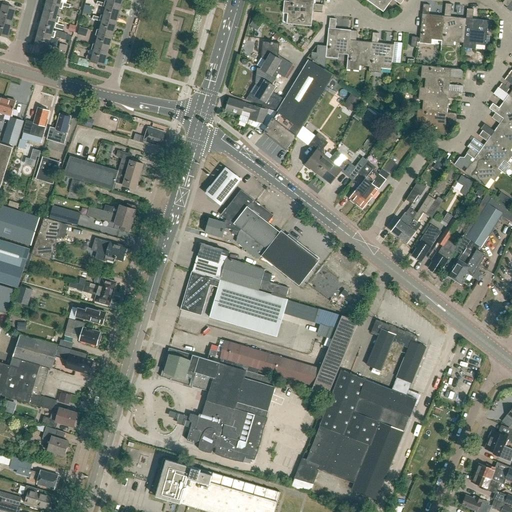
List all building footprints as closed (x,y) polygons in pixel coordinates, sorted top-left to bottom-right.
[(60,2),(60,0),(47,0),(47,2),(59,5),(58,8),(62,9),(62,6),(69,8),(70,5),(63,3),(63,2),(60,2)] [(107,3),(108,1),(105,0),(104,3),(97,1),(96,5),(106,8),(104,15),(103,18),(116,21),(120,7),(107,3)] [(366,0),(383,12),(391,0),(393,0),(400,5),(403,0),(366,0)] [(293,2),(284,1),(283,13),(291,14),(290,24),(311,26),(312,11),(322,12),(323,5),(313,4),(293,2)] [(56,16),(58,8),(59,5),(47,2),(43,16),(55,20),(55,22),(58,23),(60,17),(56,16)] [(464,39),(466,18),(450,17),(451,7),(451,4),(445,3),(445,6),(444,16),(442,37),(441,45),(453,46),(454,38),(464,39)] [(442,37),(444,16),(428,14),(429,5),(423,4),(422,14),(420,35),(419,39),(417,39),(417,43),(419,43),(431,44),(432,36),(442,37)] [(0,20),(9,23),(13,8),(1,5),(0,9),(0,20)] [(473,10),(473,9),(467,9),(466,18),(464,39),(463,47),(475,49),(476,40),(486,41),(488,21),(472,19),(473,10)] [(103,18),(104,15),(101,14),(100,18),(92,16),(91,19),(102,22),(100,30),(99,32),(112,36),(116,21),(103,18)] [(39,31),(51,34),(51,37),(54,38),(54,36),(65,39),(66,34),(53,29),(55,22),(55,20),(43,16),(39,31)] [(350,31),(335,29),(336,20),(330,19),(329,29),(328,29),(328,30),(325,58),(337,59),(338,50),(348,51),(350,31)] [(0,20),(0,35),(5,37),(9,23),(0,20)] [(87,34),(90,29),(84,26),(82,31),(87,34)] [(99,32),(100,30),(97,29),(95,35),(98,36),(96,44),(95,46),(108,50),(112,36),(99,32)] [(48,45),(51,37),(51,34),(39,31),(35,46),(47,49),(46,51),(50,52),(52,46),(48,45)] [(369,63),(372,43),(356,41),(357,31),(350,31),(348,51),(346,69),(358,71),(359,62),(369,63)] [(369,63),(368,72),(380,73),(381,64),(392,65),(394,45),(378,43),(379,33),(373,33),(372,43),(369,63)] [(303,50),(310,42),(305,37),(298,46),(303,50)] [(261,68),(260,68),(276,78),(278,74),(284,78),(292,64),(278,56),(279,43),(263,41),(262,55),(268,58),(261,68)] [(95,46),(96,44),(93,43),(91,49),(95,50),(92,61),(104,65),(108,50),(95,46)] [(272,118),(265,131),(264,132),(286,149),(296,136),(333,76),(328,72),(308,60),(283,101),(282,100),(276,111),(277,112),(273,118),(272,118)] [(428,89),(453,91),(454,85),(449,85),(450,75),(453,75),(452,78),(462,79),(463,70),(451,69),(422,66),(420,78),(429,79),(428,88),(428,89)] [(255,96),(250,93),(245,100),(263,105),(262,107),(268,109),(276,111),(282,100),(271,93),(275,87),(272,85),(276,78),(260,68),(257,68),(256,81),(262,85),(255,96)] [(428,89),(428,88),(419,87),(418,100),(427,100),(426,110),(426,111),(446,113),(448,97),(458,98),(459,92),(453,91),(428,89)] [(500,89),(498,88),(498,87),(494,93),(497,94),(504,100),(499,108),(492,103),(489,108),(495,113),(511,124),(511,97),(508,95),(500,89)] [(351,94),(343,106),(353,112),(360,100),(351,94)] [(1,112),(0,115),(0,121),(2,122),(5,113),(12,116),(16,101),(4,98),(0,112),(1,112)] [(276,111),(268,109),(267,111),(254,106),(229,99),(226,110),(241,115),(242,111),(252,114),(250,120),(262,124),(259,128),(265,131),(272,118),(273,118),(277,112),(276,111)] [(45,110),(44,108),(41,107),(40,108),(38,108),(34,123),(26,121),(21,140),(20,139),(17,148),(24,150),(26,140),(40,144),(45,126),(47,119),(46,119),(48,111),(45,110)] [(426,111),(426,110),(417,109),(416,122),(425,123),(424,133),(444,135),(446,119),(456,120),(456,114),(446,113),(426,111)] [(511,124),(495,113),(492,118),(499,123),(490,136),(507,148),(511,141),(511,124)] [(50,127),(47,138),(64,143),(67,133),(69,126),(68,125),(70,117),(67,116),(66,114),(63,114),(62,115),(59,114),(55,129),(50,127)] [(81,114),(80,121),(89,124),(91,117),(81,114)] [(8,123),(3,142),(16,146),(22,127),(8,123)] [(161,145),(165,133),(147,128),(143,142),(156,146),(156,144),(161,145)] [(130,138),(139,139),(140,132),(131,131),(130,138)] [(507,148),(490,136),(482,131),(479,136),(487,141),(477,154),(494,166),(495,166),(500,158),(507,163),(511,156),(511,151),(507,148)] [(398,146),(403,137),(399,135),(394,143),(398,146)] [(318,174),(329,159),(320,152),(326,145),(316,136),(309,145),(316,151),(306,164),(318,174)] [(0,187),(13,148),(0,143),(0,187)] [(468,147),(469,148),(475,152),(478,148),(470,143),(468,147)] [(494,166),(477,154),(469,148),(466,153),(468,155),(466,158),(459,157),(454,165),(461,170),(463,166),(467,169),(464,172),(481,184),(487,176),(494,181),(502,171),(495,166),(494,166)] [(118,170),(139,176),(143,164),(130,160),(132,154),(117,150),(116,157),(122,158),(118,170)] [(116,177),(118,171),(70,156),(63,175),(112,190),(115,182),(116,177)] [(53,185),(60,162),(43,157),(36,179),(53,185)] [(330,183),(340,171),(348,176),(353,180),(358,173),(367,162),(365,160),(362,158),(355,167),(344,159),(338,166),(329,159),(318,174),(330,183)] [(389,173),(395,163),(390,160),(383,169),(389,173)] [(441,173),(447,165),(439,160),(433,168),(441,173)] [(350,199),(356,204),(375,178),(378,174),(374,171),(376,168),(367,162),(358,173),(365,179),(362,182),(350,199)] [(226,168),(205,192),(220,205),(241,180),(226,168)] [(136,189),(139,176),(118,170),(118,171),(116,177),(115,182),(123,185),(136,189)] [(377,189),(382,183),(385,180),(378,174),(375,178),(356,204),(362,209),(375,192),(377,189)] [(81,195),(85,182),(72,179),(69,191),(81,195)] [(420,196),(426,187),(417,182),(414,187),(406,200),(412,204),(418,195),(420,196)] [(479,187),(475,194),(480,198),(485,190),(479,187)] [(227,222),(225,227),(239,231),(236,242),(258,259),(266,248),(267,248),(280,232),(268,222),(274,215),(242,189),(237,195),(238,196),(223,214),(227,218),(224,222),(227,222)] [(508,205),(511,200),(502,192),(498,197),(508,205)] [(468,256),(467,258),(454,279),(461,284),(467,274),(471,276),(485,255),(480,251),(482,247),(500,217),(511,224),(511,212),(486,193),(463,235),(471,240),(465,250),(463,253),(468,256)] [(413,219),(399,237),(407,243),(421,225),(416,221),(423,211),(432,217),(441,204),(435,200),(428,196),(416,213),(413,218),(413,219)] [(39,218),(0,205),(0,235),(30,246),(39,218)] [(77,225),(80,213),(52,205),(49,218),(77,225)] [(106,212),(133,219),(136,207),(128,205),(127,208),(120,206),(119,209),(105,205),(104,211),(106,212)] [(106,212),(104,211),(91,207),(88,216),(115,224),(121,226),(121,229),(129,232),(133,219),(106,212)] [(413,218),(416,213),(410,208),(406,213),(405,213),(391,231),(399,237),(413,219),(413,218)] [(449,238),(456,226),(456,227),(461,219),(455,216),(443,234),(449,238)] [(51,261),(61,223),(44,218),(31,256),(51,261)] [(227,222),(224,222),(209,218),(205,232),(222,237),(225,227),(227,222)] [(299,286),(319,260),(281,230),(261,256),(299,286)] [(429,247),(434,239),(425,233),(420,241),(419,240),(415,247),(417,248),(412,255),(421,261),(430,247),(429,247)] [(463,235),(458,245),(465,250),(471,240),(463,235)] [(0,281),(17,287),(29,249),(0,239),(0,281)] [(123,261),(127,247),(97,239),(95,246),(108,250),(105,259),(114,262),(115,259),(123,261)] [(429,268),(438,274),(446,261),(448,263),(458,246),(448,240),(447,239),(443,245),(439,251),(438,250),(436,253),(432,260),(433,261),(429,268)] [(219,261),(225,263),(227,258),(227,257),(221,255),(223,249),(205,244),(205,243),(200,243),(200,248),(199,252),(198,257),(199,257),(199,256),(219,262),(219,261)] [(447,275),(454,279),(467,258),(468,256),(463,253),(459,259),(457,258),(447,275)] [(265,269),(227,258),(225,263),(219,261),(219,262),(199,256),(199,257),(194,272),(192,271),(192,272),(220,281),(221,279),(259,290),(259,288),(286,296),(289,288),(262,280),(265,269)] [(97,270),(97,261),(84,261),(84,270),(97,270)] [(218,287),(209,317),(277,337),(283,313),(284,313),(287,300),(258,291),(259,290),(221,279),(220,281),(192,272),(180,309),(201,316),(210,285),(218,287)] [(78,284),(113,294),(116,282),(102,278),(99,286),(85,282),(86,280),(80,278),(78,284)] [(113,294),(78,284),(70,282),(69,288),(82,291),(82,292),(97,296),(95,301),(110,305),(113,294)] [(0,285),(0,310),(6,312),(13,289),(0,285)] [(27,305),(33,290),(21,286),(16,302),(27,305)] [(351,288),(345,289),(339,290),(340,302),(347,307),(353,299),(351,288)] [(78,306),(75,316),(102,324),(103,322),(105,322),(107,316),(105,316),(106,311),(91,307),(90,309),(78,306)] [(316,322),(322,324),(335,327),(337,328),(341,315),(320,309),(316,322)] [(321,368),(314,385),(312,390),(328,395),(358,321),(342,316),(321,368)] [(76,321),(69,319),(66,328),(73,330),(72,333),(81,335),(80,340),(96,345),(97,342),(98,343),(100,337),(99,336),(100,332),(84,327),(85,323),(76,320),(76,321)] [(415,343),(417,336),(376,320),(371,332),(379,334),(367,365),(381,370),(393,340),(408,346),(397,376),(400,377),(395,391),(355,375),(345,371),(342,370),(321,425),(322,426),(308,460),(302,458),(291,487),(310,492),(319,470),(354,484),(351,490),(376,500),(416,399),(411,397),(405,395),(411,382),(411,383),(426,347),(415,343)] [(332,338),(335,327),(322,324),(319,334),(332,338)] [(52,369),(56,356),(59,346),(20,334),(12,357),(49,368),(52,369)] [(59,346),(71,350),(73,343),(60,340),(59,346)] [(282,376),(314,385),(321,368),(287,359),(225,341),(220,358),(221,358),(220,363),(257,374),(258,369),(282,376)] [(88,355),(71,350),(59,346),(56,356),(68,360),(66,367),(76,370),(89,374),(93,362),(86,360),(88,355)] [(206,401),(205,405),(266,423),(267,419),(265,418),(277,380),(257,374),(220,363),(172,349),(170,355),(168,354),(162,377),(210,392),(207,401),(206,401)] [(41,396),(49,368),(12,357),(10,365),(0,395),(29,403),(48,409),(51,399),(41,396)] [(0,395),(10,365),(0,362),(0,395)] [(51,399),(48,409),(53,411),(56,401),(51,399)] [(263,431),(266,423),(205,405),(202,414),(199,414),(198,416),(190,414),(189,419),(191,420),(190,422),(192,422),(186,440),(195,443),(198,441),(200,441),(199,445),(199,448),(198,449),(200,450),(203,451),(205,452),(208,453),(211,453),(214,447),(216,448),(215,451),(215,454),(221,456),(221,457),(236,461),(243,462),(245,457),(247,457),(247,459),(254,460),(257,454),(261,439),(263,431)] [(73,427),(77,413),(59,408),(55,421),(43,417),(41,424),(55,428),(57,422),(73,427)] [(33,424),(29,423),(26,422),(24,426),(43,432),(45,426),(34,423),(33,424)] [(64,456),(69,442),(56,437),(58,431),(46,427),(42,439),(50,442),(48,450),(64,456)] [(511,433),(511,436),(508,435),(509,434),(502,432),(501,434),(492,430),(488,439),(504,445),(506,440),(511,442),(511,433)] [(511,456),(511,448),(504,445),(488,439),(485,448),(494,452),(493,454),(510,461),(511,456)] [(17,474),(30,477),(32,470),(34,464),(12,458),(9,468),(18,470),(17,474)] [(210,511),(273,511),(279,493),(167,460),(156,496),(210,511)] [(475,472),(490,479),(506,485),(508,480),(506,479),(508,473),(495,468),(489,465),(488,467),(479,463),(475,472)] [(58,475),(41,470),(40,473),(32,470),(30,477),(30,478),(37,481),(37,483),(54,489),(56,481),(57,482),(59,477),(57,477),(58,475)] [(488,484),(490,479),(475,472),(471,482),(481,485),(480,487),(486,490),(486,489),(493,492),(495,486),(488,484)] [(51,502),(52,497),(41,493),(42,490),(30,487),(27,486),(23,496),(27,497),(25,502),(32,505),(33,503),(35,504),(37,505),(36,506),(41,507),(41,506),(49,508),(49,507),(51,506),(51,503),(51,502)] [(21,507),(24,499),(12,495),(3,492),(1,501),(10,503),(9,504),(21,507)] [(475,499),(466,495),(462,505),(477,511),(476,511),(486,511),(488,509),(486,508),(488,503),(482,500),(476,497),(475,499)] [(0,509),(7,511),(19,511),(21,507),(0,501),(0,509)]
